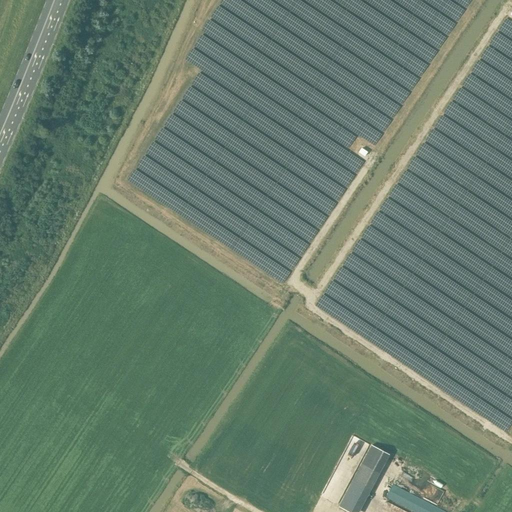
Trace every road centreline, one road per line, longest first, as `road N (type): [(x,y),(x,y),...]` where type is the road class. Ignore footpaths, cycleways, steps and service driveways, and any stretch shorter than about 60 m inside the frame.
road 1 (primary): [(0,159),(65,0)]
road 2 (primary): [(50,0),(0,125)]
